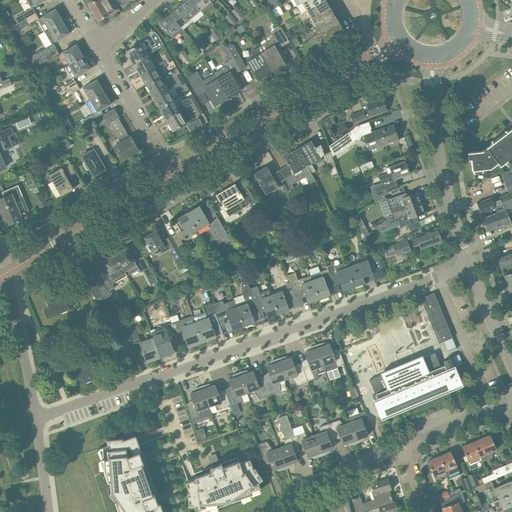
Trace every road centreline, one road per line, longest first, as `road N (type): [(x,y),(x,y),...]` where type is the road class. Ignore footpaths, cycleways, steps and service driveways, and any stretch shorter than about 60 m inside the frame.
road 1 (residential): [(35,419),(468,265)]
road 2 (unclassified): [(170,176),(401,42)]
road 3 (residential): [(468,265),(440,161),(431,56)]
road 4 (unclassified): [(5,273),(170,176)]
road 5 (residential): [(170,176),(97,45)]
road 6 (residential): [(35,419),(5,273)]
road 7 (residential): [(270,511),(401,446)]
